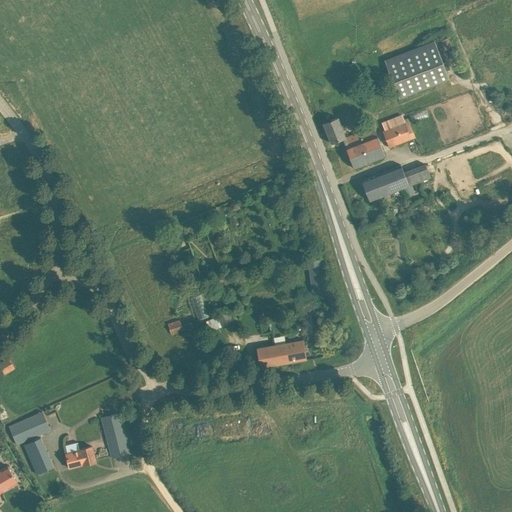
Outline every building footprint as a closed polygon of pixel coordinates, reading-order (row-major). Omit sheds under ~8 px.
[(434,41),(418,47),(384,60),(398,95),(448,76),(434,41)] [(390,147),(412,138),(415,137),(407,118),(405,119),(403,114),(382,122),(385,130),(383,130),(390,147)] [(332,143),(343,139),(347,137),(339,117),(324,123),(332,143)] [(373,126),(347,137),(343,139),(346,146),(354,168),(356,168),(355,168),(386,156),(373,126)] [(404,171),(401,165),(369,178),(363,180),(363,179),(362,180),(362,181),(370,200),(369,200),(370,201),(371,200),(431,177),(425,163),(404,171)] [(312,294),(321,293),(327,292),(326,286),(322,259),(307,261),(311,289),(312,294)] [(190,298),(198,319),(207,316),(199,294),(190,298)] [(183,330),(182,327),(180,321),(168,325),(171,334),(183,330)] [(307,359),(303,339),(257,347),(261,367),(307,359)] [(9,358),(0,363),(0,366),(5,374),(15,368),(9,358)] [(18,444),(50,430),(42,412),(10,425),(18,444)] [(112,458),(116,457),(131,453),(120,412),(102,417),(112,458)] [(54,467),(41,438),(25,445),(37,474),(54,467)] [(96,462),(92,446),(80,449),(66,453),(70,468),(84,464),(84,465),(96,462)] [(0,492),(18,482),(8,465),(0,470),(0,492)]
